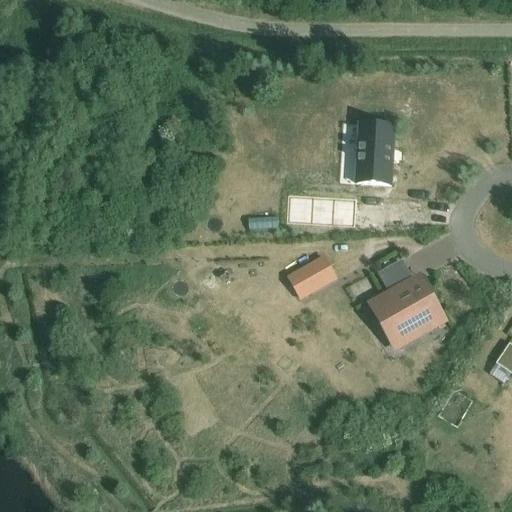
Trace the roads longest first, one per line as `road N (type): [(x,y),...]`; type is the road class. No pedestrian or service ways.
road 1 (unclassified): [(511,31),(277,30),(151,0)]
road 2 (residential): [(511,178),(488,181),(459,226),(473,256),(511,272)]
